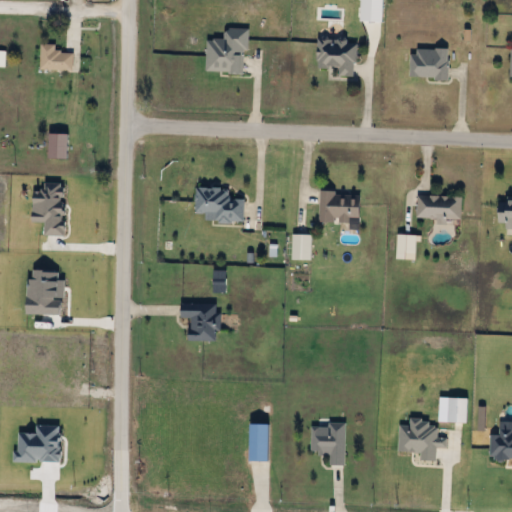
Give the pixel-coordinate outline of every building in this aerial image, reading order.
[(205,70),(207,37),(225,38),(226,27),(247,28),(245,72),(205,70)] [(339,75),(339,65),(317,65),(318,36),(348,37),(347,42),(356,42),(355,76),(339,75)] [(40,70),(40,43),(56,43),(56,51),(74,51),(74,70),(40,70)] [(448,47),(448,77),(411,77),(411,47),(448,47)] [(28,164),(18,164),(18,131),(28,131),(28,164)] [(68,158),(49,158),(49,133),(68,133),(68,158)] [(206,220),(206,212),(195,212),(195,187),(229,187),(229,198),(244,198),(243,221),(206,220)] [(320,191),(361,192),(361,222),(320,222),(320,191)] [(438,218),(416,217),(418,194),(462,196),(461,219),(449,219),(449,223),(438,222),(438,218)] [(511,225),(499,225),(499,198),(511,198),(511,225)] [(416,233),(416,258),(397,258),(397,233),(416,233)] [(190,317),(180,317),(181,303),(220,303),(220,340),(190,340),(190,317)] [(311,452),(311,425),(328,425),(328,422),(345,422),(345,465),(330,465),(330,452),(311,452)] [(270,459),(251,459),(251,423),(270,423),(270,459)]
